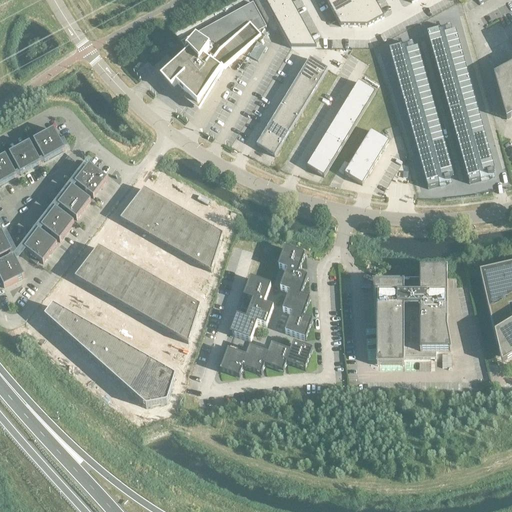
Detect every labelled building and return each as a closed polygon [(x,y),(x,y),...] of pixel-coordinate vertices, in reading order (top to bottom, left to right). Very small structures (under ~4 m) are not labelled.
[(289,0),(263,0),(291,49),(316,49),(289,0)] [(325,0),(347,39),(384,19),(373,0),(325,0)] [(183,43),(188,52),(161,81),(171,92),(178,86),(188,97),(185,101),(200,111),(225,70),(261,37),(258,33),(266,28),(253,4),(247,8),(247,7),(191,38),(182,43),(183,43)] [(437,28),(425,31),(467,181),(479,178),(479,180),(493,176),(491,168),(493,168),(454,29),(451,30),(448,22),(436,26),(437,28)] [(262,40),(253,53),(262,59),(270,45),(262,40)] [(409,42),(389,48),(427,186),(448,180),(446,174),(452,173),(417,46),(411,48),(409,42)] [(322,80),(328,71),(310,60),(304,69),(322,80)] [(511,66),(494,76),(506,121),(511,117),(511,66)] [(317,89),(322,80),(304,69),(299,78),(317,89)] [(311,99),(317,89),(299,78),(293,88),(311,99)] [(370,103),(376,94),(359,84),(353,93),(370,103)] [(305,108),(311,99),(293,88),(288,97),(305,108)] [(370,103),(353,93),(348,101),(365,112),(370,103)] [(298,119),(305,108),(288,97),(281,108),(298,119)] [(360,120),(365,112),(348,101),(343,110),(360,120)] [(289,135),(298,119),(281,108),(271,124),(289,135)] [(355,129),(360,120),(343,110),(337,118),(355,129)] [(355,129),(337,118),(332,127),(349,137),(355,129)] [(289,135),(271,124),(264,135),(282,146),(289,135)] [(332,127),(326,137),(343,147),(349,137),(332,127)] [(65,152),(54,132),(34,143),(45,163),(65,152)] [(383,152),(389,143),(371,132),(366,141),(383,152)] [(282,146),(264,135),(257,147),(275,158),(282,146)] [(326,137),(320,147),(337,158),(343,147),(326,137)] [(378,161),(383,152),(366,141),(360,150),(378,161)] [(41,165),(30,145),(10,156),(12,160),(8,162),(12,169),(16,167),(21,176),(41,165)] [(320,147),(313,157),(331,168),(337,158),(320,147)] [(373,169),(378,161),(360,150),(355,158),(373,169)] [(313,157),(307,168),(324,179),(331,168),(313,157)] [(0,161),(0,187),(17,178),(12,169),(8,162),(6,158),(0,161)] [(369,176),(373,169),(355,158),(351,165),(369,176)] [(345,176),(362,187),(369,176),(351,165),(345,176)] [(108,182),(96,172),(89,167),(75,186),(94,200),(108,182)] [(91,203),(73,189),(58,208),(77,222),(91,203)] [(148,193),(125,224),(215,276),(227,239),(148,193)] [(74,225),(56,211),(42,229),(60,243),(74,225)] [(0,260),(12,254),(2,233),(0,234),(0,260)] [(58,247),(39,233),(25,251),(43,265),(58,247)] [(306,257),(285,250),(278,269),(287,272),(299,276),(306,257)] [(103,252),(79,282),(193,348),(204,311),(103,252)] [(25,279),(14,258),(0,265),(0,280),(4,289),(25,279)] [(511,266),(480,274),(502,365),(511,358),(511,266)] [(299,276),(287,272),(280,291),(290,294),(283,313),(292,316),(304,320),(310,301),(301,298),(308,279),(299,276)] [(420,272),(420,280),(388,280),(388,282),(387,282),(386,282),(386,283),(385,283),(385,284),(385,285),(384,285),(374,285),(373,285),(377,309),(377,316),(376,316),(376,360),(377,360),(377,368),(404,368),(404,360),(436,360),(436,355),(451,355),(447,331),(447,324),(449,324),(449,280),(447,280),(447,272),(420,272)] [(271,287),(250,280),(244,299),(253,302),(249,311),(270,319),(274,309),(264,306),(271,287)] [(58,311),(49,322),(150,412),(172,408),(180,381),(58,311)] [(270,319),(249,311),(246,320),(237,317),(230,336),(251,344),(257,325),(267,329),(270,319)] [(304,320),(292,316),(285,335),(306,342),(313,323),(304,320)] [(313,352),(294,345),(290,354),(291,354),(286,366),(287,366),(305,373),(313,352)] [(291,354),(290,354),(272,347),(268,357),(269,357),(265,368),(283,375),(287,366),(286,366),(291,354)] [(269,357),(268,357),(250,350),(247,359),(243,371),(262,377),(265,368),(269,357)] [(247,359),(228,352),(221,373),(240,380),(243,371),(247,359)]
